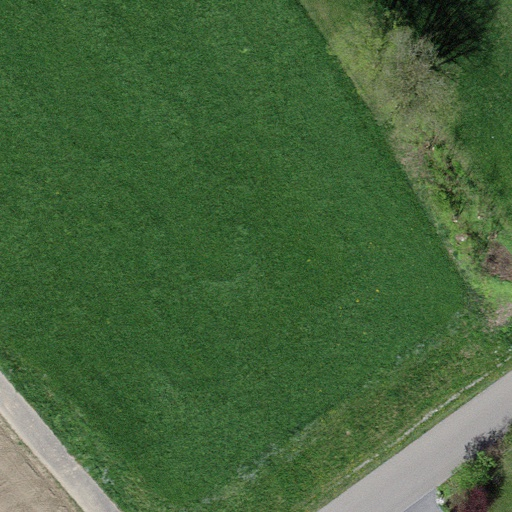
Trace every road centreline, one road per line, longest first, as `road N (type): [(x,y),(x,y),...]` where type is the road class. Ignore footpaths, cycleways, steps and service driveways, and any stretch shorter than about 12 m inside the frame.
road 1 (residential): [(353,511),(511,391)]
road 2 (track): [(0,391),(101,511)]
